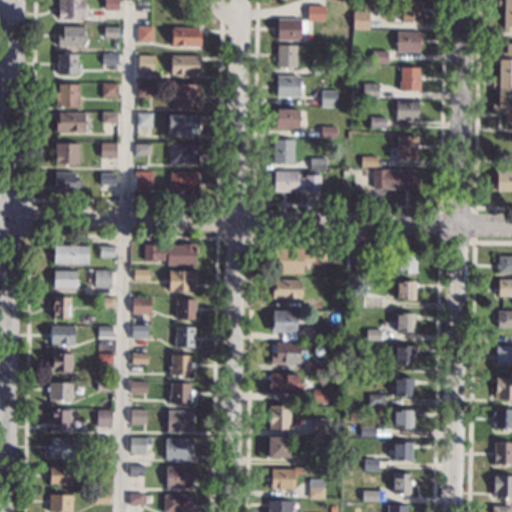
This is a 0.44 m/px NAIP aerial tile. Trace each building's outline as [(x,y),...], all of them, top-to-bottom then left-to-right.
[(83,0),(83,5),(85,5),(85,19),(57,19),(56,0),(83,0)] [(117,0),(117,9),(103,9),(103,0),(117,0)] [(418,0),(418,23),(400,22),(400,0),(418,0)] [(511,0),(511,31),(504,30),(504,26),(501,26),(502,9),(496,9),(496,0),(511,0)] [(324,6),(323,21),(306,20),(307,5),(324,6)] [(368,12),(367,29),(351,29),(351,12),(368,12)] [(299,20),(306,20),(306,33),(300,33),(299,41),(276,40),(276,19),(299,19),(299,20)] [(82,47),(57,46),(57,34),(61,34),(61,25),(82,26),(82,47)] [(152,42),(136,42),(136,26),(152,26),(152,42)] [(117,37),(103,37),(103,27),(117,27),(117,37)] [(198,31),(199,31),(199,46),(170,46),(170,27),(198,28),(198,31)] [(418,32),(417,52),(394,52),(395,31),(418,32)] [(511,127),(504,127),(505,114),(498,114),(498,111),(490,111),(490,103),(497,103),(497,90),(491,90),(492,77),(497,77),(498,65),(491,65),(491,53),(505,53),(505,44),(511,44),(511,127)] [(295,46),(295,68),(275,67),(276,57),(273,57),(273,45),(295,46)] [(386,51),(386,64),(370,64),(370,50),(386,51)] [(116,64),(101,64),(101,53),(116,53),(116,64)] [(76,74),(56,74),(56,61),(56,55),(76,55),(76,74)] [(152,71),(137,71),(137,55),(152,55),(152,71)] [(199,76),(169,75),(170,56),(199,56),(199,76)] [(328,75),(312,75),(312,64),(328,64),(328,75)] [(418,68),(417,92),(398,91),(399,67),(418,68)] [(298,76),(298,97),(275,96),(275,75),(298,76)] [(117,98),(100,98),(100,82),(117,82),(117,98)] [(152,82),(151,97),(135,97),(136,82),(152,82)] [(377,99),(361,99),(361,83),(377,83),(377,99)] [(77,107),(56,107),(56,102),(54,102),(54,92),(56,92),(56,84),(77,84),(77,107)] [(198,85),(198,107),(172,106),(173,84),(198,85)] [(336,91),(335,107),(319,107),(319,90),(336,91)] [(417,101),(416,120),(394,119),(394,100),(417,101)] [(297,129),(275,129),(275,108),(298,108),(297,129)] [(116,112),(116,123),(101,123),(101,112),(116,112)] [(151,127),(135,127),(135,112),(151,113),(151,127)] [(84,132),(55,131),(55,119),(57,119),(57,113),(84,113),(84,132)] [(198,134),(167,134),(167,114),(198,114),(198,134)] [(385,118),(384,128),(368,128),(369,117),(385,118)] [(335,138),(319,138),(319,126),(335,126),(335,138)] [(416,159),(389,158),(390,148),(396,148),(396,136),(416,136),(416,159)] [(293,140),(293,164),(271,163),(272,139),(293,140)] [(115,143),(115,158),(99,158),(99,142),(115,143)] [(77,164),(54,164),(54,143),(77,143),(77,164)] [(149,144),(149,155),(133,154),(133,144),(149,144)] [(198,145),(197,163),(168,162),(168,144),(198,145)] [(375,168),(372,168),(372,170),(366,170),(366,167),(359,167),(359,156),(375,156),(375,168)] [(325,170),(308,169),(309,158),(325,159),(325,170)] [(415,189),(372,189),(372,169),(416,170),(415,189)] [(297,171),(297,177),(304,177),(304,174),(319,175),(319,192),(272,190),(273,170),(297,171)] [(511,191),(495,191),(495,190),(489,190),(489,183),(495,183),(495,171),(511,171),(511,191)] [(74,172),(73,179),(80,180),(80,188),(74,188),(74,193),(53,192),(53,190),(50,190),(51,184),(53,184),(53,172),(74,172)] [(150,183),(133,183),(133,172),(150,172),(150,183)] [(197,173),(196,191),(169,190),(169,172),(197,173)] [(114,173),(114,185),(99,184),(99,173),(114,173)] [(194,265),(165,265),(166,261),(142,260),(142,244),(181,245),(181,243),(195,243),(194,265)] [(87,264),(52,263),(53,245),(87,246),(87,264)] [(113,258),(98,258),(98,245),(113,245),(113,258)] [(325,264),(309,264),(309,263),(302,263),(302,274),(272,273),(272,248),(302,249),(302,254),(309,254),(310,249),(325,249),(325,264)] [(362,251),(362,266),(346,265),(346,250),(362,251)] [(415,273),(396,273),(396,254),(415,254),(415,273)] [(511,273),(496,273),(496,268),(494,268),(494,263),(496,263),(496,256),(511,256),(511,273)] [(111,269),(110,289),(92,288),(93,269),(111,269)] [(148,281),(132,281),(132,269),(148,269),(148,281)] [(75,289),(52,288),(52,270),(75,271),(75,289)] [(194,292),(167,291),(168,270),(195,270),(194,292)] [(300,299),(271,299),(271,288),(273,288),(273,279),(300,279),(300,299)] [(511,296),(496,296),(497,279),(511,279),(511,296)] [(414,300),(396,300),(396,281),(399,281),(414,281),(414,300)] [(362,289),(361,308),(345,307),(346,289),(362,289)] [(150,315),(131,314),(131,296),(150,297),(150,315)] [(69,319),(51,318),(52,297),(69,297),(69,319)] [(113,297),(113,307),(98,307),(98,297),(113,297)] [(195,299),(194,320),(174,319),(175,299),(195,299)] [(511,310),(511,327),(496,327),(496,310),(511,310)] [(295,332),(270,332),(270,327),(271,327),(271,311),(295,311),(295,332)] [(413,332),(396,332),(396,313),(413,313),(413,332)] [(147,325),(146,338),(130,337),(131,324),(147,325)] [(72,326),(72,345),(49,344),(49,325),(72,326)] [(111,326),(111,337),(97,337),(97,326),(111,326)] [(193,326),(193,348),(173,348),(174,326),(193,326)] [(325,341),(310,341),(310,326),(325,326),(325,341)] [(380,340),(365,340),(365,328),(380,329),(380,340)] [(298,353),(301,353),(301,364),(270,363),(270,361),(268,361),(268,355),(269,355),(269,345),(274,345),(274,342),(299,342),(298,353)] [(413,365),(394,365),(394,347),(396,347),(396,346),(397,346),(413,346),(413,365)] [(511,363),(494,363),(495,346),(511,346),(511,363)] [(70,351),(70,372),(47,372),(47,364),(49,364),(49,351),(70,351)] [(97,353),(111,353),(111,364),(98,364),(96,364),(97,353)] [(146,364),(130,364),(131,353),(146,353),(146,364)] [(190,355),(189,376),(168,375),(168,367),(169,367),(170,355),(190,355)] [(323,372),(308,372),(308,371),(308,360),(323,360),(323,372)] [(379,361),(379,373),(363,373),(363,361),(379,361)] [(298,374),(298,382),(299,382),(299,391),(268,391),(268,388),(267,388),(267,383),(268,383),(268,379),(267,379),(267,375),(268,375),(268,373),(298,374)] [(511,399),(493,399),(493,391),(494,391),(495,377),(511,377),(511,399)] [(411,397),(393,396),(393,379),(398,379),(398,378),(412,378),(411,397)] [(110,380),(110,391),(96,391),(96,380),(110,380)] [(146,381),(146,394),(128,394),(128,380),(146,381)] [(71,401),(48,400),(48,382),(71,382),(71,401)] [(190,383),(190,390),(192,390),(192,396),(189,396),(189,404),(167,403),(167,394),(169,394),(169,382),(190,383)] [(326,401),(311,401),(311,390),(326,390),(326,401)] [(384,405),(367,405),(367,394),(384,393),(384,405)] [(289,431),(268,431),(268,417),(266,417),(266,412),(268,412),(268,406),(289,406),(289,431)] [(511,428),(493,428),(493,408),(511,408),(511,428)] [(68,430),(49,429),(50,409),(68,409),(68,430)] [(111,409),(110,427),(95,427),(95,409),(111,409)] [(145,424),(129,423),(129,409),(145,409),(145,424)] [(192,411),(191,431),(166,430),(166,410),(192,411)] [(412,429),(394,428),(394,410),(398,410),(412,410),(412,429)] [(328,434),(312,434),(312,419),(327,418),(328,434)] [(375,437),(359,437),(359,426),(375,426),(375,437)] [(109,438),(109,448),(94,448),(94,437),(109,438)] [(150,445),(145,445),(145,453),(129,453),(129,437),(150,437),(150,445)] [(288,438),(287,458),(266,458),(267,437),(288,438)] [(72,457),(49,456),(49,438),(72,439),(72,457)] [(191,454),(194,454),(194,460),(164,460),(164,439),(191,439),(191,454)] [(411,461),(392,461),(393,442),(411,442),(411,461)] [(511,465),(493,465),(493,442),(511,442),(511,465)] [(323,467),(308,467),(308,456),(323,456),(323,467)] [(377,470),(363,470),(363,459),(377,459),(377,470)] [(108,465),(108,475),(94,474),(95,464),(108,465)] [(143,476),(129,476),(129,465),(143,465),(143,476)] [(71,485),(48,485),(48,466),(71,467),(71,485)] [(190,488),(165,488),(165,467),(191,467),(190,488)] [(293,490),(269,490),(269,487),(268,487),(268,481),(265,481),(265,477),(270,477),(270,468),(293,468),(293,490)] [(410,494),(392,494),(392,474),(410,474),(410,494)] [(511,498),(491,498),(491,491),(492,491),(493,475),(511,475),(511,498)] [(322,480),(322,499),(307,498),(308,479),(322,480)] [(377,501),(361,501),(361,490),(377,490),(377,501)] [(108,493),(107,503),(93,502),(94,492),(108,493)] [(72,494),(71,511),(48,511),(48,493),(72,494)] [(142,505),(127,505),(128,493),(142,493),(142,505)] [(190,511),(162,511),(163,494),(191,494),(190,511)] [(290,511),(266,511),(267,500),(290,500),(290,511)]
